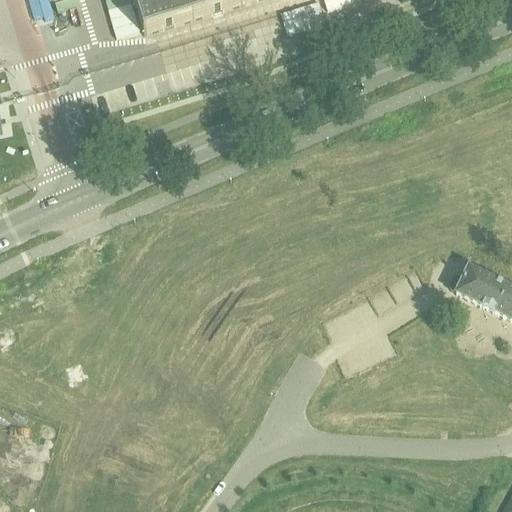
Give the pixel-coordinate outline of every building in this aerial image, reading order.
[(132,0),(144,37),(268,0),(132,0)] [(185,96),(219,85),(211,59),(177,70),(185,96)] [(127,121),(150,114),(143,90),(120,97),(127,121)] [(456,297),(511,324),(511,290),(469,270),(463,282),(458,279),(453,281),(449,288),(451,294),(456,296),(456,297)] [(44,388),(68,354),(44,337),(0,364),(0,439),(5,443),(17,425),(44,388)] [(95,511),(157,425),(109,391),(45,480),(90,511),(95,511)] [(511,511),(511,495),(503,511),(511,511)]
